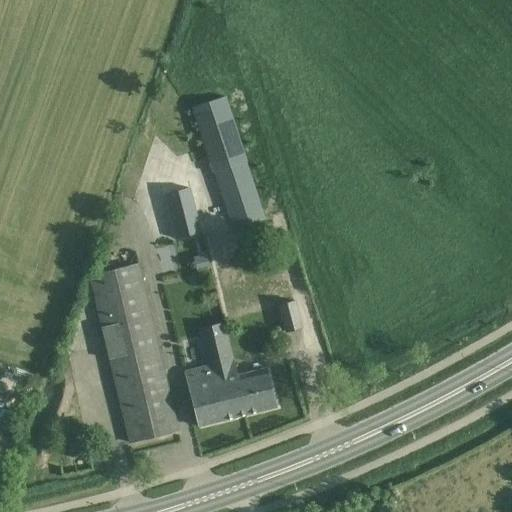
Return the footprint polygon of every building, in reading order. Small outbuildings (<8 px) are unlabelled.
[(247,162),(226,97),(192,108),(213,172),(215,172),(234,229),(264,219),(246,162),(247,162)] [(103,331),(151,319),(138,264),(90,276),(103,331)] [(301,327),(294,300),(278,304),(286,331),(301,327)] [(113,373),(161,361),(151,319),(103,331),(113,373)] [(276,407),(267,368),(238,375),(234,360),(233,360),(228,339),(203,345),(208,366),(185,372),(199,426),(276,407)] [(113,373),(130,443),(178,431),(161,361),(113,373)] [(0,449),(13,451),(15,431),(0,429),(0,449)]
